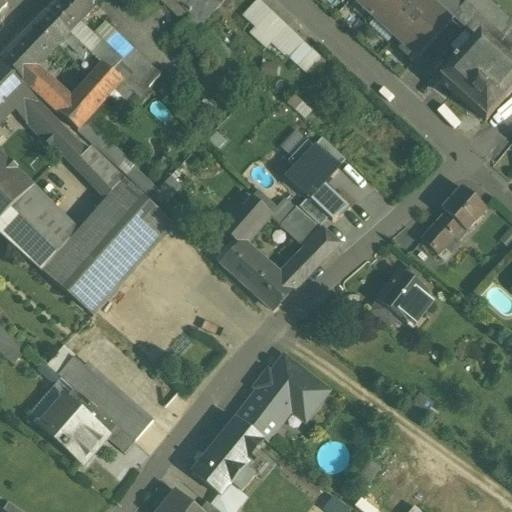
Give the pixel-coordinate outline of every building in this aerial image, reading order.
[(59,0),(45,14),(68,37),(77,28),(93,11),(82,0),(59,0)] [(172,0),(191,18),(201,27),(226,0),(172,0)] [(471,0),(354,0),(418,58),(454,19),(471,0)] [(511,49),(511,26),(483,0),(471,0),(454,19),(501,62),(511,49)] [(303,44),(258,2),(243,18),(255,30),(272,45),(288,60),(289,60),(303,44)] [(68,37),(45,14),(12,48),(36,70),(63,42),(68,37)] [(201,27),(191,18),(177,31),(212,66),(226,51),(201,27)] [(130,51),(104,26),(94,38),(99,43),(100,42),(121,61),(130,51)] [(93,39),(82,29),(80,32),(77,28),(68,37),(85,52),(96,62),(102,67),(110,74),(121,61),(100,42),(99,43),(94,38),(93,39)] [(272,45),(255,30),(250,35),(267,51),(272,45)] [(85,52),(68,37),(63,42),(69,48),(63,53),(75,64),(86,53),(85,52)] [(303,44),(289,60),(297,67),(311,52),(303,44)] [(12,48),(0,60),(0,62),(23,84),(36,70),(12,48)] [(121,61),(110,74),(121,84),(125,88),(146,65),(130,51),(121,61)] [(212,66),(201,79),(216,92),(241,65),(226,51),(212,66)] [(75,64),(72,68),(83,78),(92,68),(96,62),(85,52),(86,53),(75,64)] [(457,66),(455,64),(451,68),(453,70),(440,85),(453,97),(475,72),(462,60),(457,66)] [(96,62),(92,68),(97,72),(102,67),(96,62)] [(511,71),(501,62),(484,80),(507,101),(511,94),(511,71)] [(146,65),(125,88),(131,94),(138,100),(147,90),(146,89),(158,76),(146,65)] [(97,72),(71,101),(36,70),(23,84),(77,133),(86,123),(114,92),(121,84),(110,74),(102,67),(97,72)] [(0,68),(0,115),(11,104),(31,125),(44,113),(23,92),(24,91),(0,68)] [(475,72),(453,97),(484,125),(507,101),(484,80),(475,72)] [(125,88),(121,84),(114,92),(125,101),(131,94),(125,88)] [(302,103),(294,95),(286,104),(294,112),(302,103)] [(484,125),(453,97),(439,113),(470,141),(484,125)] [(44,113),(31,125),(73,169),(85,156),(44,113)] [(126,160),(86,123),(77,133),(118,169),(126,160)] [(317,152),(337,172),(346,163),(322,141),(314,149),(317,152)] [(297,173),(317,152),(314,149),(308,144),(288,164),(297,173)] [(85,156),(73,169),(83,178),(100,160),(90,151),(85,156)] [(329,221),(334,225),(348,210),(324,187),(338,172),(337,172),(317,152),(297,173),(288,182),(309,201),(329,221)] [(0,221),(32,189),(0,157),(0,221)] [(100,160),(83,178),(105,202),(124,182),(100,160)] [(170,178),(151,197),(162,208),(181,189),(170,178)] [(77,234),(41,275),(91,319),(172,229),(124,182),(105,202),(77,234)] [(32,189),(0,221),(0,237),(41,275),(77,234),(32,189)] [(485,212),(461,190),(441,213),(445,216),(461,231),(453,241),(457,244),(485,212)] [(250,200),(222,232),(232,241),(237,245),(242,249),(270,217),(250,200)] [(321,229),(329,221),(309,201),(301,210),(321,229)] [(307,253),(279,282),(292,293),(308,276),(308,275),(337,246),(295,212),(279,227),(307,253)] [(445,216),(430,233),(447,248),(453,241),(461,231),(445,216)] [(430,233),(427,230),(418,240),(437,258),(445,249),(447,248),(430,233)] [(222,232),(205,252),(215,261),(232,241),(222,232)] [(457,244),(453,241),(447,248),(445,249),(451,255),(452,255),(460,246),(457,244)] [(242,249),(237,245),(220,265),(251,293),(269,273),(242,249)] [(451,255),(445,249),(437,258),(444,264),(451,255)] [(269,273),(251,293),(272,312),(291,293),(292,293),(279,282),(269,273)] [(400,274),(376,303),(397,320),(405,326),(404,327),(406,329),(407,328),(412,331),(434,303),(425,296),(426,294),(413,284),(417,280),(409,273),(405,278),(400,274)] [(397,320),(376,303),(368,314),(389,330),(397,320)] [(511,325),(509,323),(500,334),(511,343),(511,325)] [(27,353),(0,329),(0,356),(14,368),(27,353)] [(285,360),(236,422),(262,443),(265,445),(300,401),(314,413),(329,395),(285,360)] [(74,361),(57,379),(68,389),(85,370),(74,361)] [(149,426),(85,370),(68,389),(115,429),(133,445),(149,426)] [(73,393),(41,430),(83,466),(106,440),(115,429),(73,393)] [(433,405),(419,395),(407,413),(421,423),(433,405)] [(236,422),(220,442),(241,459),(241,460),(245,463),(262,443),(236,422)] [(133,445),(115,429),(106,440),(124,455),(133,445)] [(241,459),(220,442),(205,460),(203,459),(199,458),(195,462),(197,466),(199,468),(191,476),(220,499),(231,486),(231,485),(224,480),(237,465),(241,460),(241,459)] [(366,460),(353,479),(367,487),(379,469),(366,460)] [(254,478),(237,465),(224,480),(231,485),(231,486),(241,495),(254,478)] [(198,511),(177,495),(162,511),(198,511)] [(331,496),(320,509),(323,511),(346,511),(348,510),(331,496)]
